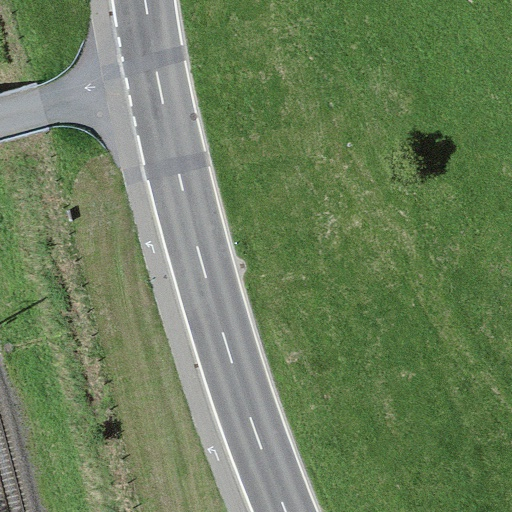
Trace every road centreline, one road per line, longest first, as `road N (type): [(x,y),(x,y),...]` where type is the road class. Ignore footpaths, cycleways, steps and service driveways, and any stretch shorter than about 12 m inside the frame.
road 1 (tertiary): [(156,74),(212,312),(285,511)]
road 2 (unclassified): [(0,117),(156,74)]
